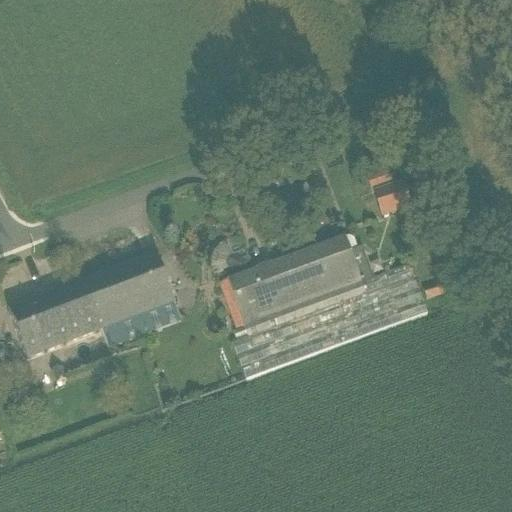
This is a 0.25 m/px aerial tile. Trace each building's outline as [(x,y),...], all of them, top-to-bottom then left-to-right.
[(372,149),(364,156),(370,163),(378,156),(372,149)] [(389,170),(365,178),(371,197),(373,196),(395,188),(389,170)] [(395,188),(373,196),(381,221),(410,211),(401,186),(395,188)] [(345,241),(228,285),(244,328),(374,281),(363,251),(350,255),(345,241)] [(81,285),(100,334),(174,306),(155,257),(81,285)] [(228,261),(226,266),(228,270),(235,273),(236,273),(241,271),(242,271),(243,269),(243,268),(243,267),(250,265),(248,260),(241,262),(232,259),(228,261)] [(7,313),(26,362),(100,334),(81,285),(7,313)] [(442,285),(422,292),(425,302),(445,296),(442,285)] [(111,368),(101,372),(105,384),(116,380),(111,368)] [(49,373),(55,388),(66,383),(60,369),(49,373)]
